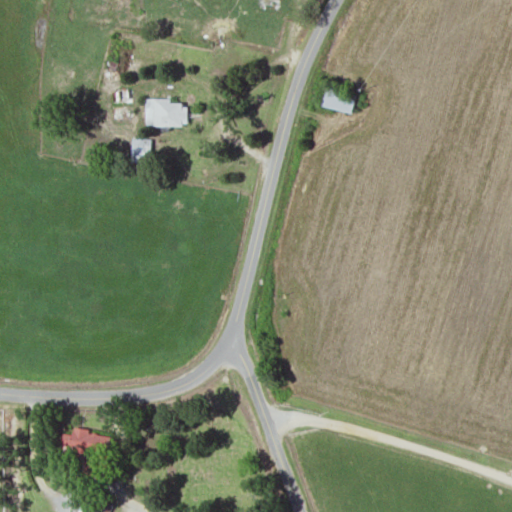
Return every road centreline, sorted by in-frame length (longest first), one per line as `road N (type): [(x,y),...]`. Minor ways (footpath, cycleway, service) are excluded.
road 1 (tertiary): [(0,393),(140,396),(190,382),(211,365),(229,335),(297,81),(334,0)]
road 2 (residential): [(301,511),(229,335)]
